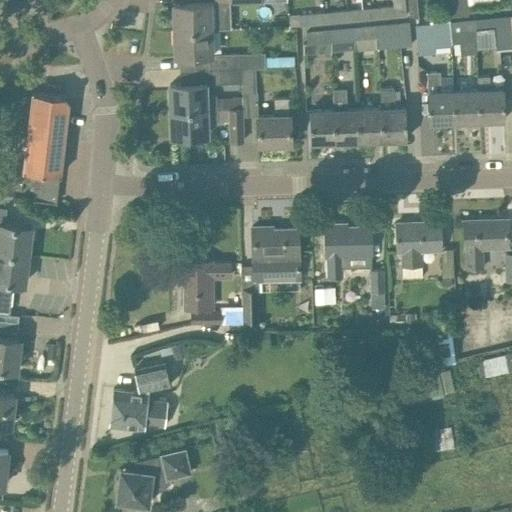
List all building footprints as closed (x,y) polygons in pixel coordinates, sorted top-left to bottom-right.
[(405,0),(394,0),(395,5),(371,7),(372,18),(406,15),(405,0)] [(409,0),(411,14),(425,13),(424,0),(409,0)] [(467,0),(446,0),(448,16),(468,14),(467,0)] [(175,31),(211,29),(211,28),(220,28),(220,14),(211,15),(210,2),(174,4),(175,31)] [(347,10),(348,21),(372,18),(371,7),(347,10)] [(323,12),(324,23),(348,21),(347,10),(323,12)] [(324,23),(323,12),(289,15),(290,27),(324,23)] [(511,48),(511,36),(510,15),(473,19),(476,48),(496,47),(496,49),(511,48)] [(450,21),(452,43),(460,42),(461,54),(476,53),(476,48),(473,19),(450,21)] [(410,21),(355,27),(355,39),(382,36),(383,46),(411,44),(410,21)] [(450,21),(416,25),(419,53),(435,52),(435,45),(452,43),(450,21)] [(330,29),(331,41),(355,39),(355,27),(330,29)] [(176,55),(196,55),(212,55),(211,29),(175,31),(176,55)] [(330,29),(307,31),(308,43),(331,41),(330,29)] [(266,67),(265,52),(217,53),(217,67),(210,67),(210,69),(243,68),(256,68),(266,67)] [(243,68),(210,69),(211,83),(242,82),(242,96),(222,97),(222,108),(228,108),(229,109),(244,109),(243,92),(243,68)] [(243,68),(243,92),(257,92),(256,68),(243,68)] [(454,120),(453,88),(442,89),(440,70),(427,71),(429,121),(454,120)] [(477,76),(478,87),(479,120),(504,119),(503,87),(491,87),(491,76),(477,76)] [(205,83),(170,84),(171,111),(216,109),(216,95),(206,95),(205,83)] [(333,88),(334,108),(335,140),(359,139),(358,107),(347,108),(347,87),(333,88)] [(381,88),(382,107),(383,139),(407,138),(406,118),(405,106),(395,106),(394,87),(381,88)] [(478,87),(453,88),(454,120),(479,120),(478,87)] [(67,95),(33,91),(28,133),(27,133),(23,169),(33,170),(31,184),(35,184),(34,199),(56,202),(64,142),(65,142),(70,99),(67,95)] [(258,116),(258,123),(258,143),(291,142),(290,122),(289,97),(274,98),(275,116),(258,116)] [(358,107),(359,139),(383,139),(382,107),(358,107)] [(335,140),(334,108),(309,109),(311,141),(335,140)] [(207,122),(217,122),(216,109),(171,111),(172,135),(207,134),(207,122)] [(244,139),(244,119),(244,116),(244,109),(229,109),(229,139),(244,139)] [(0,251),(28,254),(31,226),(5,223),(7,207),(0,206),(0,251)] [(464,219),(465,239),(465,247),(466,247),(467,267),(483,267),(482,247),(509,246),(508,218),(464,219)] [(396,222),(397,242),(398,266),(403,265),(403,277),(422,276),(421,251),(441,250),(440,223),(418,224),(418,221),(396,222)] [(325,224),(325,244),(326,255),(327,255),(328,275),(342,274),(341,254),(372,253),(371,226),(345,226),(345,223),(325,224)] [(252,226),(253,246),(253,256),(254,256),(254,280),(266,280),(300,280),(298,227),(272,228),(272,225),(252,226)] [(0,311),(10,312),(11,309),(11,302),(7,296),(0,295),(0,280),(12,282),(13,281),(24,283),(28,254),(0,251),(0,311)] [(441,254),(442,284),(450,284),(450,276),(454,276),(454,253),(441,254)] [(184,306),(204,306),(212,306),(212,276),(230,276),(230,260),(182,260),(182,280),(184,280),(184,306)] [(372,307),(385,306),(384,269),(370,269),(372,307)] [(242,320),(259,319),(258,288),(242,289),(242,294),(242,320)] [(242,294),(231,295),(232,320),(242,320),(242,294)] [(220,310),(192,310),(192,322),(220,322),(220,310)] [(440,357),(454,356),(453,324),(439,325),(440,357)] [(270,344),(270,329),(241,331),(241,345),(270,344)] [(0,367),(17,369),(20,338),(0,335),(0,367)] [(183,341),(171,345),(174,352),(175,356),(187,352),(183,341)] [(48,343),(46,357),(56,358),(57,344),(48,343)] [(511,349),(481,356),(485,375),(511,368),(511,349)] [(165,361),(154,364),(134,368),(139,390),(114,387),(110,423),(144,427),(145,422),(165,425),(168,400),(147,398),(148,388),(171,383),(165,361)] [(413,397),(446,389),(442,373),(409,381),(413,397)] [(0,423),(11,425),(15,393),(0,391),(0,423)] [(280,421),(277,410),(260,414),(263,425),(280,421)] [(228,434),(261,427),(257,412),(225,419),(228,434)] [(454,447),(451,427),(447,427),(447,425),(423,431),(426,451),(454,447)] [(220,466),(234,462),(229,444),(215,447),(220,466)] [(162,454),(135,460),(134,469),(120,467),(116,500),(148,504),(150,489),(154,490),(162,487),(169,480),(168,476),(190,471),(185,448),(162,453),(162,454)]
